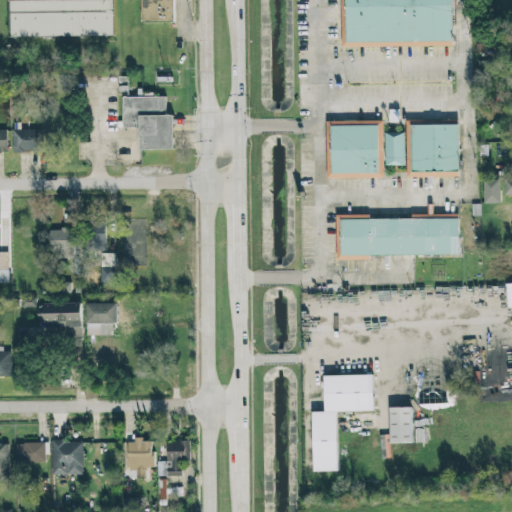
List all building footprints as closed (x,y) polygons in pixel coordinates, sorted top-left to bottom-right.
[(10,36),(10,0),(114,0),(114,35),(10,36)] [(143,22),(142,0),(174,0),(174,22),(143,22)] [(343,48),(342,0),(451,0),(452,47),(343,48)] [(166,97),(123,97),(123,128),(139,128),(140,150),(174,150),(173,115),(166,115),(166,97)] [(328,178),(327,121),(383,121),(383,178),(328,178)] [(407,121),(458,121),(458,177),(407,177),(407,121)] [(7,130),(0,129),(0,152),(8,152),(7,130)] [(44,130),(13,129),(12,151),(43,152),(44,130)] [(386,165),(385,133),(404,132),(405,165),(386,165)] [(485,180),(486,204),(502,203),(501,180),(485,180)] [(458,254),(341,257),(340,219),(457,216),(458,254)] [(106,222),(90,222),(90,252),(107,252),(106,222)] [(49,230),(50,258),(74,258),(74,229),(49,230)] [(0,269),(9,270),(9,252),(0,252),(0,269)] [(116,254),(102,253),(101,283),(115,284),(116,254)] [(9,271),(0,270),(0,283),(9,283),(9,271)] [(22,299),(23,307),(37,307),(36,298),(22,299)] [(82,303),(38,304),(39,328),(67,327),(67,338),(82,338),(82,303)] [(118,324),(117,303),(87,304),(87,335),(112,335),(112,324),(118,324)] [(413,443),(412,406),(419,406),(418,371),(382,372),(383,408),(390,408),(391,443),(413,443)] [(314,472),(312,411),(325,411),(324,376),(372,374),(373,410),(336,411),(338,472),(314,472)] [(150,479),(149,468),(154,468),(153,440),(129,440),(129,479),(150,479)] [(52,475),(83,475),(84,441),(52,441),(52,475)] [(190,441),(167,442),(168,462),(161,462),(162,477),(182,476),(182,462),(190,461),(190,441)] [(16,463),(46,462),(45,443),(16,444),(16,463)] [(0,479),(9,480),(10,444),(0,444),(0,479)]
